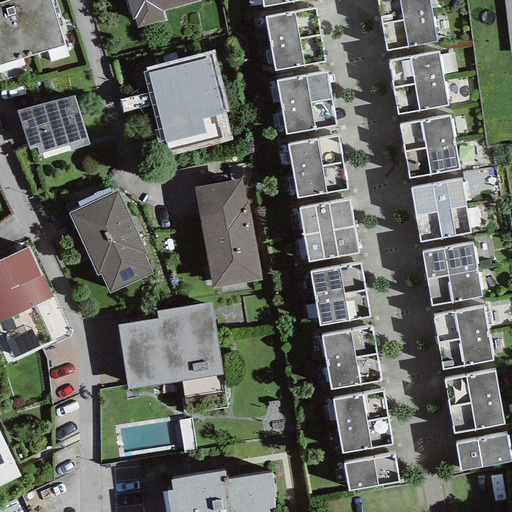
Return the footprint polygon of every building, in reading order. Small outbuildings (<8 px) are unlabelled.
[(50,0),(6,0),(0,2),(0,65),(65,46),(50,0)] [(126,0),(132,19),(135,18),(138,28),(165,21),(162,11),(174,8),(199,1),(199,0),(126,0)] [(376,0),(381,24),(432,15),(428,0),(376,0)] [(511,0),(503,0),(511,56),(511,55),(511,0)] [(266,17),(270,44),(320,35),(315,9),(266,17)] [(436,43),(432,15),(381,24),(386,52),(436,43)] [(325,62),(320,35),(270,44),(275,71),(325,62)] [(387,60),(392,87),(443,79),(438,51),(387,60)] [(210,58),(148,73),(166,152),(229,137),(210,58)] [(276,80),(280,107),(330,98),(325,72),(276,80)] [(448,107),(443,79),(392,87),(397,115),(448,107)] [(74,96),(16,111),(28,150),(36,148),(38,154),(42,154),(44,159),(89,145),(74,96)] [(335,125),(330,98),(280,107),(285,134),(335,125)] [(399,124),(403,151),(454,142),(450,115),(399,124)] [(288,145),(293,171),(342,163),(338,136),(288,145)] [(459,170),(454,142),(403,151),(408,179),(459,170)] [(347,190),(342,163),(293,171),(298,199),(347,190)] [(410,189),(415,216),(466,207),(461,180),(410,189)] [(241,181),(194,190),(212,292),(262,283),(248,198),(244,199),(241,181)] [(117,191),(68,214),(84,249),(133,227),(117,191)] [(299,209),(304,236),(353,227),(349,201),(299,209)] [(471,235),(466,207),(415,216),(420,244),(471,235)] [(145,253),(133,227),(84,249),(97,276),(100,274),(109,294),(152,274),(143,254),(145,253)] [(358,254),(353,227),(304,236),(308,263),(358,254)] [(421,252),(426,280),(477,271),(472,244),(421,252)] [(0,335),(12,362),(54,343),(36,305),(53,297),(29,247),(0,260),(0,335)] [(310,272),(315,299),(364,290),(360,264),(310,272)] [(482,299),(477,271),(426,280),(431,308),(482,299)] [(369,317),(364,290),(315,299),(320,326),(369,317)] [(222,375),(212,310),(211,303),(156,312),(157,319),(117,325),(127,389),(222,375)] [(432,315),(436,342),(487,334),(482,306),(432,315)] [(321,336),(326,362),(375,354),(371,327),(321,336)] [(492,362),(487,334),(436,342),(441,370),(492,362)] [(380,381),(375,354),(326,362),(330,389),(380,381)] [(443,379),(448,407),(499,398),(494,371),(443,379)] [(332,400),(337,426),(386,418),(382,391),(332,400)] [(504,426),(499,398),(448,407),(453,435),(504,426)] [(391,445),(386,418),(337,426),(341,454),(391,445)] [(0,432),(0,485),(21,475),(0,432)] [(505,435),(455,445),(460,472),(510,462),(505,435)] [(393,454),(343,464),(348,492),(399,482),(393,454)] [(226,472),(170,480),(172,490),(162,492),(165,511),(268,511),(268,509),(274,508),(272,498),(275,498),(271,472),(227,479),(226,472)]
